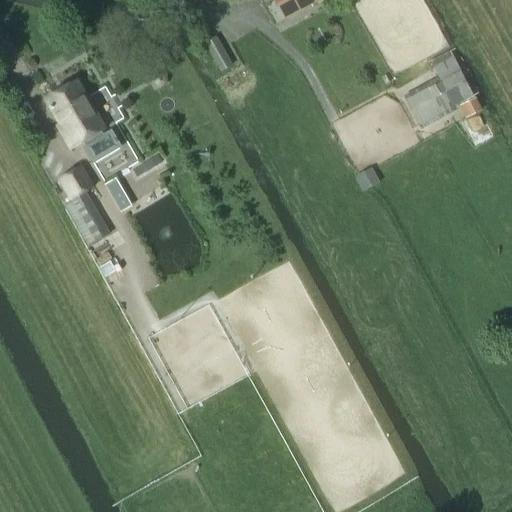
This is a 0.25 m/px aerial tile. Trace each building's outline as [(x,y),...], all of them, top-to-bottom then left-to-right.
[(274,0),(285,20),(320,0),(274,0)] [(221,73),(232,67),(216,40),(205,46),(221,73)] [(419,126),(473,97),(460,72),(406,101),(419,126)] [(45,101),(73,149),(85,142),(87,147),(84,149),(93,164),(120,148),(118,144),(119,144),(117,139),(115,140),(111,133),(102,138),(100,134),(105,130),(77,82),(45,101)] [(71,201),(92,190),(81,169),(60,180),(71,201)] [(121,189),(115,179),(104,185),(110,195),(121,189)] [(110,235),(87,194),(65,207),(88,247),(110,235)]
